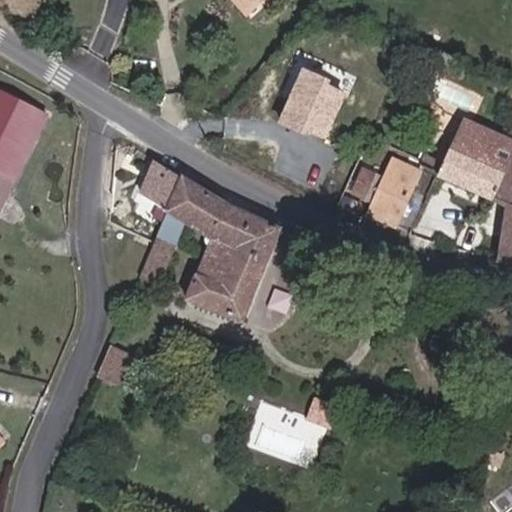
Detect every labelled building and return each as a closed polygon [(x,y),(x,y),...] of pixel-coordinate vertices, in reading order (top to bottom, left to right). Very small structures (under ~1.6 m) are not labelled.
[(236,0),(251,17),(267,0),(236,0)] [(330,79),(304,67),(279,124),(322,143),(345,90),(328,83),(330,79)] [(0,89),(0,205),(46,112),(0,89)] [(505,175),(511,177),(511,139),(463,117),(461,124),(450,120),(446,130),(440,127),(431,151),(399,139),(367,209),(398,223),(423,167),(497,197),(505,175)] [(167,210),(181,177),(154,163),(139,194),(167,210)] [(507,201),(511,202),(511,177),(505,175),(497,197),(507,201)] [(236,211),(181,177),(167,210),(138,276),(158,283),(187,222),(204,233),(204,239),(208,246),(208,249),(188,298),(241,320),(276,228),(236,211)] [(497,259),(511,260),(511,202),(507,201),(497,259)] [(112,345),(102,377),(123,383),(133,351),(112,345)] [(325,398),(309,392),(302,415),(317,420),(325,398)]
